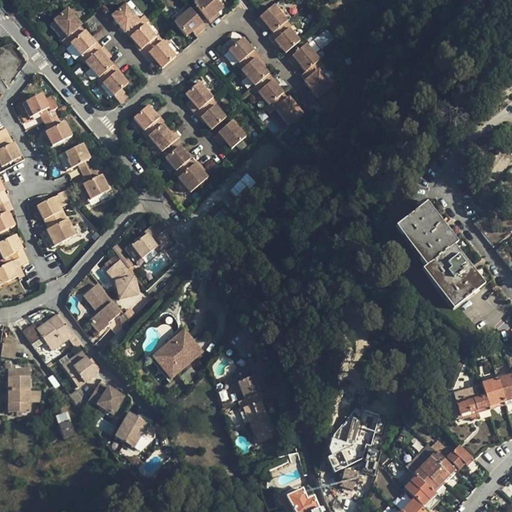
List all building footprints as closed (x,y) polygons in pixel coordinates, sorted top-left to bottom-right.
[(196,0),(190,5),(207,24),(213,20),(211,17),(214,14),(219,10),(211,0),(196,0)] [(128,39),(142,27),(146,23),(142,18),(136,23),(123,7),(109,18),(122,34),(123,34),(128,39)] [(183,38),(189,33),(193,29),(197,33),(202,28),(187,10),(171,24),(183,38)] [(68,46),(82,34),(78,29),(79,28),(71,19),(65,12),(52,24),(66,40),(60,44),(64,49),(68,46)] [(281,23),(270,33),(265,37),(270,43),(272,41),(276,46),(282,54),(296,41),(281,23)] [(261,24),(257,27),(260,32),(265,28),(261,24)] [(137,52),(142,58),(160,42),(155,36),(153,39),(142,27),(128,39),(134,46),(138,51),(137,52)] [(88,40),(82,34),(68,46),(79,58),(76,60),(81,65),(83,64),(99,50),(95,44),(93,46),(88,40)] [(238,71),(256,55),(252,50),(250,51),(245,46),(239,39),(225,51),(236,64),(234,66),(238,71)] [(151,60),(155,64),(160,70),(173,58),(160,42),(142,58),(147,63),(151,60)] [(303,44),(285,60),(290,65),(294,62),(298,66),(302,71),(316,59),(303,44)] [(99,50),(83,64),(96,79),(110,68),(105,62),(101,58),(106,54),(101,49),(99,50)] [(261,61),(256,55),(238,71),(254,86),(266,74),(261,68),(257,64),(261,61)] [(316,59),(302,71),(298,75),(303,80),(302,81),(315,97),(329,85),(315,69),(321,64),(316,59)] [(147,63),(150,68),(155,64),(151,60),(147,63)] [(118,106),(124,101),(117,93),(120,91),(126,85),(119,78),(115,73),(116,72),(112,66),(110,68),(96,79),(94,82),(99,87),(101,86),(112,98),(118,106)] [(266,74),(254,86),(250,90),(255,95),(258,93),(267,104),(282,91),(276,85),(274,86),(269,81),(271,79),(266,74)] [(196,83),(183,95),(188,101),(192,106),(188,109),(192,115),(210,99),(196,83)] [(126,99),(120,91),(117,93),(124,101),(126,99)] [(282,91),(267,104),(264,107),(268,113),(274,108),(288,123),(301,112),(287,96),(286,96),(282,91)] [(22,104),(30,117),(39,112),(47,107),(43,99),(40,94),(22,104)] [(39,112),(40,114),(52,108),(56,106),(50,96),(43,99),(47,107),(39,112)] [(215,104),(210,99),(192,115),(197,120),(199,119),(203,124),(209,131),(224,119),(213,106),(215,104)] [(163,124),(158,118),(157,120),(152,115),(146,107),(132,120),(143,132),(140,134),(145,139),(147,138),(161,126),(163,124)] [(40,114),(47,128),(59,121),(52,108),(40,114)] [(60,124),(59,121),(47,128),(48,130),(60,124)] [(213,136),(212,137),(217,142),(221,139),(225,143),(230,149),(244,137),(230,121),(228,123),(213,136)] [(45,132),(53,146),(72,136),(65,122),(60,124),(48,130),(45,132)] [(165,131),(161,126),(147,138),(160,153),(178,138),(173,132),(169,136),(165,131)] [(4,130),(0,132),(0,147),(10,142),(4,130)] [(0,147),(0,152),(12,145),(10,142),(0,147)] [(0,152),(0,167),(1,169),(20,159),(12,145),(0,152)] [(178,147),(164,159),(174,171),(172,173),(177,178),(194,163),(190,158),(189,159),(184,154),(178,147)] [(53,161),(60,175),(72,168),(84,162),(77,148),(53,161)] [(86,165),(84,162),(72,168),(74,172),(86,165)] [(194,163),(177,178),(189,193),(206,179),(201,173),(198,170),(200,167),(196,162),(194,163)] [(74,172),(80,183),(92,176),(86,165),(74,172)] [(92,176),(80,183),(82,186),(94,179),(92,176)] [(75,190),(82,202),(102,191),(95,178),(94,179),(82,186),(75,190)] [(424,190),(394,212),(426,255),(421,259),(457,306),(488,282),(454,238),(458,235),(424,190)] [(65,192),(58,196),(59,197),(64,207),(71,204),(65,192)] [(7,196),(0,199),(0,206),(10,201),(7,196)] [(38,207),(45,222),(64,212),(62,208),(57,198),(38,207)] [(10,201),(0,206),(0,214),(13,207),(10,201)] [(14,210),(13,207),(0,214),(0,215),(1,218),(8,214),(14,210)] [(45,222),(49,228),(67,218),(64,212),(45,222)] [(8,214),(1,218),(0,218),(0,236),(15,228),(8,214)] [(236,223),(230,217),(228,219),(226,217),(218,224),(221,227),(213,236),(219,242),(236,223)] [(67,218),(49,228),(50,231),(69,221),(67,218)] [(45,234),(53,249),(77,237),(69,221),(50,231),(45,234)] [(210,233),(213,236),(221,227),(218,224),(210,233)] [(147,236),(133,248),(143,260),(158,249),(154,243),(159,239),(151,229),(145,234),(147,236)] [(0,246),(0,252),(5,262),(12,258),(24,252),(17,238),(0,246)] [(118,245),(113,249),(134,274),(137,272),(132,266),(134,265),(129,258),(127,260),(121,253),(123,251),(118,245)] [(15,264),(19,270),(31,263),(24,252),(12,258),(15,264)] [(110,272),(109,273),(117,282),(121,302),(139,297),(135,279),(117,258),(107,267),(110,272)] [(13,265),(0,272),(0,286),(1,289),(20,279),(16,271),(13,265)] [(100,315),(91,322),(101,334),(110,326),(109,325),(122,315),(97,287),(84,297),(100,315)] [(131,310),(126,315),(131,321),(137,315),(131,310)] [(121,319),(124,329),(129,324),(131,321),(126,315),(125,315),(121,319)] [(34,325),(23,333),(32,346),(43,338),(52,351),(71,337),(58,317),(38,330),(34,325)] [(170,382),(172,380),(155,360),(186,333),(183,330),(150,360),(170,382)] [(172,380),(203,353),(186,333),(155,360),(172,380)] [(16,347),(3,345),(1,358),(13,360),(16,347)] [(82,352),(70,362),(74,368),(87,358),(82,352)] [(70,362),(63,367),(79,388),(98,374),(87,358),(74,368),(72,365),(70,362)] [(7,369),(7,379),(29,379),(29,369),(7,369)] [(260,393),(250,369),(238,374),(241,381),(236,383),(237,384),(240,392),(235,395),(238,402),(241,409),(243,408),(253,435),(255,434),(258,443),(267,440),(265,433),(275,430),(269,416),(266,417),(260,401),(263,400),(260,393)] [(456,406),(453,407),(457,422),(469,418),(470,421),(479,419),(477,414),(489,410),(488,408),(511,400),(511,372),(510,373),(511,375),(481,384),(482,388),(453,397),(456,406)] [(60,386),(52,376),(48,379),(56,389),(60,386)] [(7,379),(8,404),(30,404),(29,379),(7,379)] [(240,392),(237,384),(232,386),(235,395),(240,392)] [(100,385),(89,401),(97,408),(98,406),(113,416),(124,399),(109,389),(108,391),(100,385)] [(79,390),(69,397),(81,414),(88,403),(79,390)] [(29,392),(30,413),(39,413),(39,392),(29,392)] [(30,404),(8,404),(8,414),(30,413),(30,404)] [(74,437),(65,411),(56,414),(57,417),(55,418),(63,441),(74,437)] [(129,414),(114,438),(133,449),(147,426),(129,414)] [(386,423),(377,420),(374,429),(384,431),(386,423)] [(451,452),(446,458),(459,470),(465,465),(467,467),(473,460),(459,447),(453,453),(451,452)] [(381,453),(370,450),(364,472),(375,475),(381,453)] [(416,477),(404,489),(422,506),(434,494),(432,493),(454,470),(436,452),(414,475),(416,477)] [(360,461),(348,458),(345,470),(356,473),(360,461)] [(356,473),(345,470),(340,487),(348,489),(351,483),(354,483),(356,475),(356,473)] [(368,478),(356,475),(354,483),(353,486),(364,489),(368,478)] [(301,492),(285,498),(293,511),(318,511),(313,499),(306,502),(301,492)] [(284,495),(276,501),(286,511),(293,511),(285,498),(284,495)] [(423,511),(412,501),(400,511),(399,511),(398,511),(423,511)]
